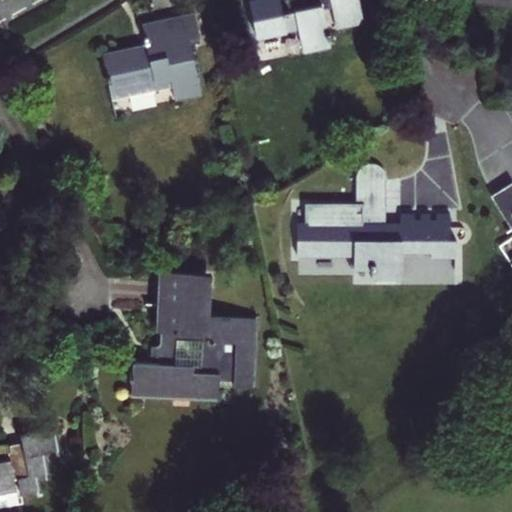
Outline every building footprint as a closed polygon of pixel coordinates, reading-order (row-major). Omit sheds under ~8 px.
[(271,15),(275,35),(299,31),(304,53),(332,46),(330,31),(365,23),(359,0),(260,0),(264,16),(271,15)] [(147,43),(102,53),(110,98),(173,86),(175,99),(201,93),(189,38),(200,36),(195,12),(143,22),(147,43)] [(373,278),(403,279),(404,254),(432,254),(433,257),(454,258),(454,272),(458,272),(459,240),(462,240),(465,237),(465,231),(463,228),(453,226),(453,213),(439,213),(439,207),(436,205),(433,205),(432,208),(431,213),(423,212),(423,206),(420,203),(416,204),(414,208),(414,212),(401,213),(401,221),(401,227),(386,227),(386,221),(387,170),(386,167),(382,164),(377,162),(370,161),(365,163),(362,166),(359,174),(359,200),(306,200),(306,219),(298,219),(297,253),(355,256),(355,268),(373,269),(373,278)] [(511,181),(491,195),(507,221),(511,217),(511,181)] [(0,227),(9,223),(0,204),(0,227)] [(206,275),(163,273),(160,347),(159,356),(159,363),(133,362),(131,391),(219,395),(220,380),(233,380),(233,387),(250,388),(252,342),(258,342),(259,318),(205,316),(206,275)] [(61,449),(57,428),(21,435),(22,441),(24,450),(13,452),(9,453),(7,445),(0,446),(0,493),(20,490),(21,493),(42,489),(39,474),(50,472),(47,453),(61,449)] [(11,443),(13,452),(24,450),(22,441),(11,443)]
